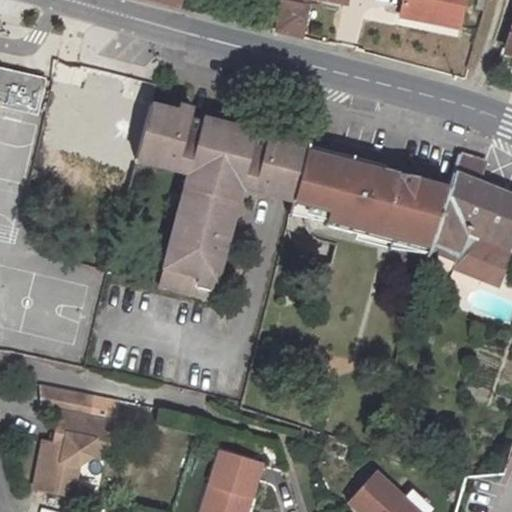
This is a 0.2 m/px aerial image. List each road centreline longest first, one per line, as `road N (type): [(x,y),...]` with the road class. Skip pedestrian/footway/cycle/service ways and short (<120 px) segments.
road 1 (secondary): [(67,0),(511,124)]
road 2 (residential): [(196,405),(0,363)]
